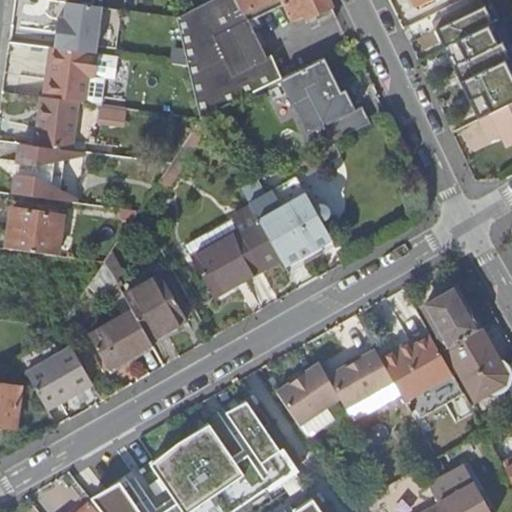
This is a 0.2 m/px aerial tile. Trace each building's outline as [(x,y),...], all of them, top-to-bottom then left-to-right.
[(213,0),(175,19),(200,120),(279,82),(281,80),(271,60),(269,60),(250,23),(244,13),(269,0),(280,0),(283,6),(289,19),(283,22),(286,29),(293,30),(294,29),(294,28),(294,26),(294,24),(294,21),(304,16),(311,30),(335,18),(326,0),(213,0)] [(269,0),(244,13),(250,23),(283,6),(280,0),(269,0)] [(481,119),(511,103),(511,73),(479,9),(429,34),(475,123),(481,119)] [(294,29),(293,30),(308,32),(311,30),(304,16),(294,21),(294,24),(294,26),(294,28),(294,29)] [(97,56),(52,50),(48,79),(45,78),(42,98),(45,99),(73,103),(75,103),(83,104),(87,79),(94,80),(97,56)] [(116,59),(97,56),(94,80),(87,79),(83,104),(101,107),(103,80),(113,81),(116,59)] [(281,80),(279,82),(315,153),(371,125),(362,108),(355,111),(345,92),(341,95),(323,60),(281,80)] [(73,103),(45,99),(43,118),(39,117),(35,147),(55,150),(68,152),(75,103),(73,103)] [(511,103),(481,119),(487,133),(489,131),(494,140),(503,136),(508,147),(511,144),(511,103)] [(35,147),(18,145),(16,164),(19,165),(17,175),(14,175),(12,195),(49,200),(55,150),(35,147)] [(180,149),(158,183),(167,188),(189,155),(180,149)] [(55,150),(49,200),(72,204),(76,204),(77,199),(58,190),(62,161),(82,159),(83,154),(82,154),(68,152),(55,150)] [(294,177),(248,203),(274,249),(294,238),(303,254),(298,257),(302,264),(334,246),(323,227),(324,227),(325,226),(326,225),(328,224),(328,222),(329,221),(329,219),(329,218),(329,216),(329,215),(328,213),(328,211),(327,210),(325,208),(323,207),(321,206),(320,206),(319,206),(317,206),(315,206),(313,207),(312,207),(294,177)] [(248,203),(246,200),(226,211),(234,224),(187,252),(216,303),(283,264),(274,249),(248,203)] [(14,227),(11,251),(57,257),(63,218),(10,211),(8,227),(14,227)] [(180,238),(188,251),(234,224),(226,211),(180,238)] [(14,227),(8,227),(5,250),(11,251),(14,227)] [(294,238),(274,249),(283,264),(288,272),(302,264),(298,257),(303,254),(294,238)] [(161,278),(123,300),(130,311),(147,341),(151,348),(189,327),(161,278)] [(474,334),(474,335),(480,331),(455,290),(422,309),(446,351),(474,334)] [(147,341),(130,311),(87,336),(109,376),(152,351),(151,348),(147,341)] [(480,331),(474,335),(492,365),(497,362),(480,331)] [(474,334),(446,351),(476,403),(510,382),(497,362),(492,365),(474,335),(474,334)] [(452,375),(430,336),(413,345),(400,353),(397,348),(380,358),(394,382),(405,401),(452,375)] [(410,341),(397,348),(400,353),(413,345),(410,341)] [(373,346),(325,373),(346,409),(394,382),(380,358),(373,346)] [(25,376),(45,411),(91,384),(71,349),(25,376)] [(325,373),(317,360),(274,389),(299,426),(340,399),(325,373)] [(0,427),(14,429),(19,389),(0,386),(0,427)] [(233,511),(293,472),(247,402),(226,414),(252,452),(235,463),(210,425),(181,442),(150,466),(176,504),(164,511),(149,511),(127,479),(90,500),(99,511),(233,511)] [(511,461),(503,466),(504,467),(511,484),(511,461)] [(490,511),(474,483),(439,503),(443,511),(490,511)] [(90,500),(88,498),(82,503),(86,508),(88,506),(92,511),(98,511),(99,511),(90,500)] [(321,511),(313,499),(294,511),(321,511)]
